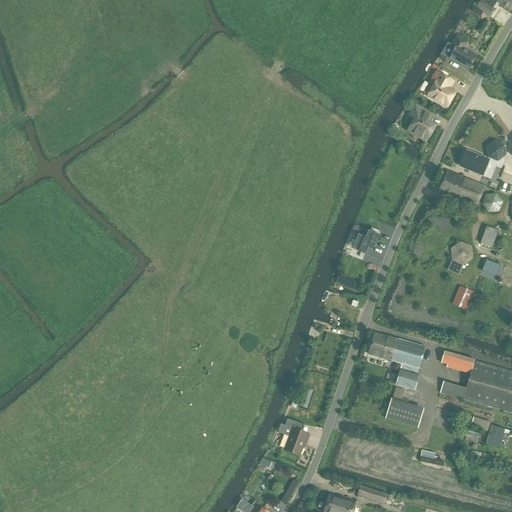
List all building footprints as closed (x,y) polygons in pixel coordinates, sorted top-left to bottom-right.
[(511,10),(511,8),(511,0),(491,0),(488,5),(482,0),(476,8),(479,10),(490,17),(495,9),(493,7),(497,1),(511,10)] [(441,55),(447,59),(468,70),(476,56),(464,49),(468,43),(460,39),(457,36),(451,46),(448,43),(447,43),(445,47),(441,55)] [(436,72),(430,82),(423,94),(428,96),(447,107),(455,92),(444,86),(448,79),(438,73),(436,72)] [(435,127),(429,123),(433,116),(428,114),(416,107),(415,106),(409,116),(410,117),(414,119),(408,131),(427,142),(435,127)] [(497,163),(506,155),(504,146),(494,142),(487,149),(488,159),(497,163)] [(467,151),(460,167),(483,176),(489,160),(467,151)] [(476,207),(485,186),(465,178),(462,177),(447,171),(438,192),(476,207)] [(488,212),(498,211),(502,202),(496,195),(486,196),(482,205),(488,212)] [(492,248),(498,231),(486,227),(480,243),(492,248)] [(358,234),(352,248),(365,253),(368,246),(373,248),(379,235),(368,230),(365,237),(358,234)] [(461,242),(451,248),(452,261),(462,265),(472,258),(471,247),(461,242)] [(495,277),(500,265),(486,260),(482,271),(495,277)] [(347,279),(344,286),(353,290),(356,283),(347,279)] [(466,310),(474,292),(460,287),(452,305),(466,310)] [(398,339),(374,332),(368,355),(419,369),(425,347),(397,339),(398,339)] [(444,352),(441,363),(447,365),(447,367),(471,373),(466,389),(463,399),(511,413),(511,372),(474,361),(474,360),(444,352)] [(415,390),(419,376),(400,371),(396,384),(415,390)] [(307,409),(313,391),(306,389),(300,407),(307,409)] [(418,428),(423,412),(390,402),(385,419),(418,428)] [(281,424),(278,431),(278,432),(279,434),(289,437),(284,450),(300,455),(304,443),(306,443),(309,435),(301,432),(303,425),(293,422),(287,420),(285,426),(282,425),(281,424)] [(491,425),(485,444),(499,448),(504,429),(491,425)] [(479,431),(469,428),(467,435),(476,438),(479,431)] [(385,504),(387,495),(361,486),(358,495),(385,504)] [(352,511),(355,503),(329,495),(323,511),(352,511)] [(256,507),(253,511),(268,511),(258,506),(260,504),(255,501),(252,505),(256,507)]
